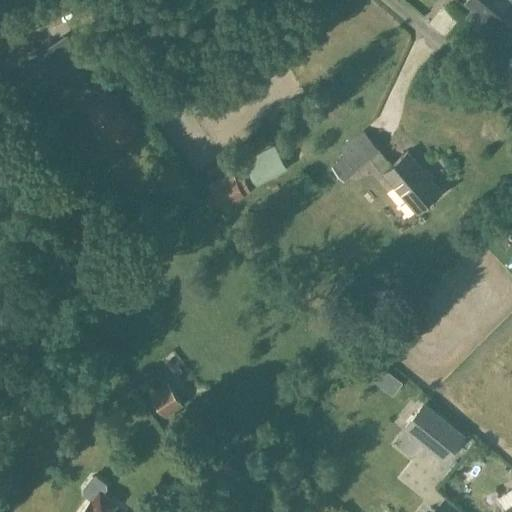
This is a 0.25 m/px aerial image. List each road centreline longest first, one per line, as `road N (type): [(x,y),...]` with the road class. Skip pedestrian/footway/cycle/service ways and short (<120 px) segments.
road 1 (track): [(9,254),(50,241),(61,224),(0,137)]
road 2 (unclassified): [(511,89),(454,57),(385,0)]
road 3 (track): [(0,79),(17,59),(117,0)]
